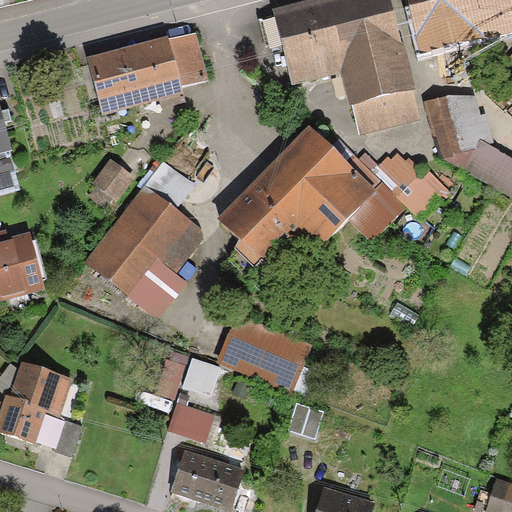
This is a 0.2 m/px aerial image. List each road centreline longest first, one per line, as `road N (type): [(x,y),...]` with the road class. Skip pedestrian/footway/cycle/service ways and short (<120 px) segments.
road 1 (secondary): [(125,3),(0,35)]
road 2 (residential): [(0,470),(122,511)]
